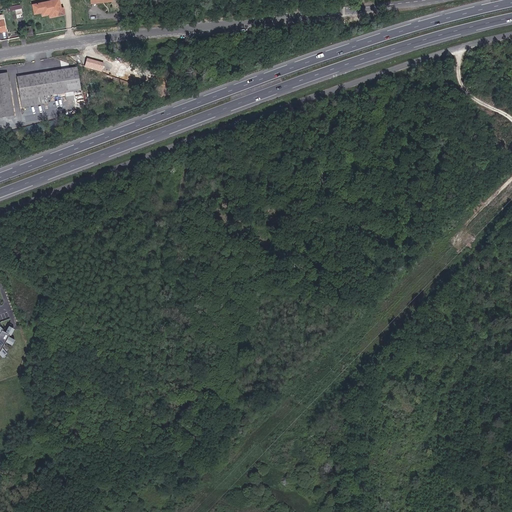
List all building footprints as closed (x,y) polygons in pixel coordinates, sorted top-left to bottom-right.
[(61,0),(49,0),(32,4),(35,14),(42,13),(43,16),(50,14),(51,18),(66,14),(65,7),(63,8),(61,0)] [(91,50),(105,54),(107,47),(94,43),(91,50)] [(88,57),(85,66),(102,72),(105,63),(88,57)] [(79,68),(19,76),(23,100),(83,90),(79,68)] [(10,72),(0,73),(0,118),(17,115),(10,72)] [(13,346),(16,340),(10,336),(10,335),(12,336),(16,329),(10,326),(6,332),(1,326),(0,326),(0,354),(3,358),(8,354),(3,348),(6,342),(13,346)]
